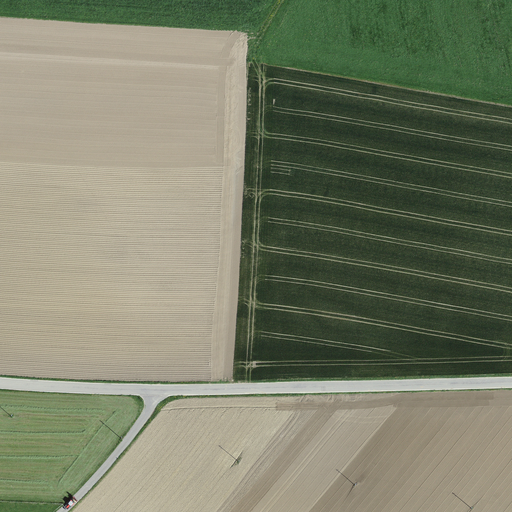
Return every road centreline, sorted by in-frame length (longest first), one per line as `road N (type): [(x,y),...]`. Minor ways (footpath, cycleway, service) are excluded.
road 1 (unclassified): [(0,383),(156,390),(511,382)]
road 2 (track): [(156,390),(131,434),(61,511)]
